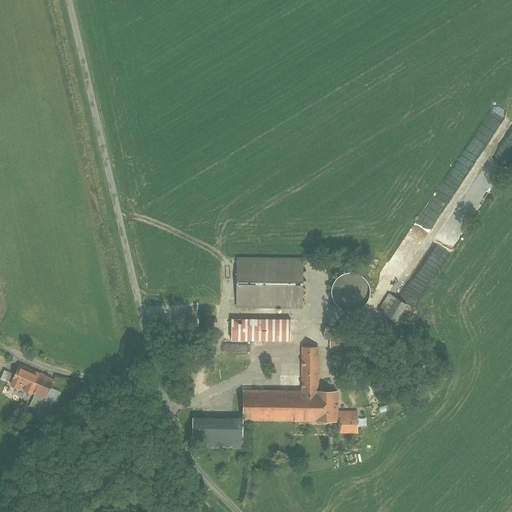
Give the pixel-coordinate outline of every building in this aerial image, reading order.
[(236,257),(235,309),(303,309),(303,258),(236,257)] [(367,284),(362,277),(356,273),(348,272),(341,274),(335,279),(332,285),(331,292),(332,300),(337,306),(343,309),(351,310),(358,308),(364,304),(368,297),(369,290),(367,284)] [(389,292),(379,311),(398,321),(408,303),(389,292)] [(293,341),(293,319),(233,319),(233,341),(293,341)] [(330,328),(324,328),(324,340),(329,340),(329,350),(333,350),(351,351),(351,328),(330,328)] [(242,423),(337,424),(338,433),(357,432),(357,412),(337,412),(337,390),(317,390),(317,347),(301,347),(300,390),(243,389),(242,416),(242,423)] [(30,370),(17,365),(9,385),(32,395),(27,407),(36,410),(33,417),(40,420),(53,411),(61,392),(50,387),(54,378),(30,368),(30,370)] [(372,393),(377,405),(401,396),(396,384),(372,393)] [(242,423),(242,416),(192,416),(191,438),(202,438),(202,451),(242,451),(242,423)]
